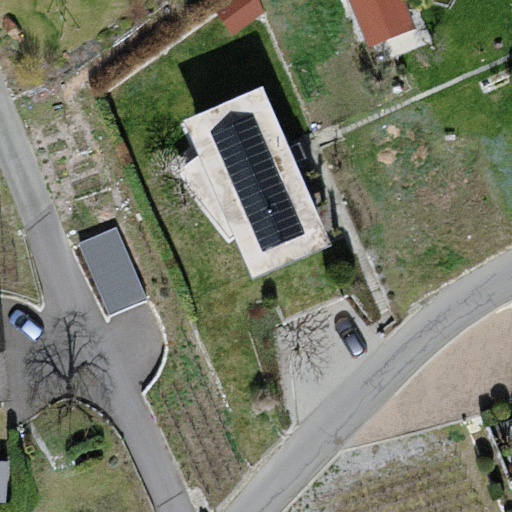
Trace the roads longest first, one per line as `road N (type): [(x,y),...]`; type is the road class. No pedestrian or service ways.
road 1 (unknown): [(0,128),(166,511)]
road 2 (residential): [(249,511),(429,326),(511,271)]
